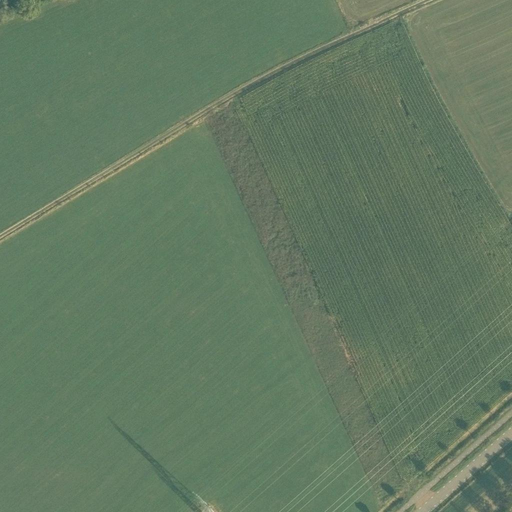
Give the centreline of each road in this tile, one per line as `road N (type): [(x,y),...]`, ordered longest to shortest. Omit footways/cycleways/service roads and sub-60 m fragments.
road 1 (track): [(425,0),(271,70),(0,235)]
road 2 (tertiary): [(422,511),(511,432)]
